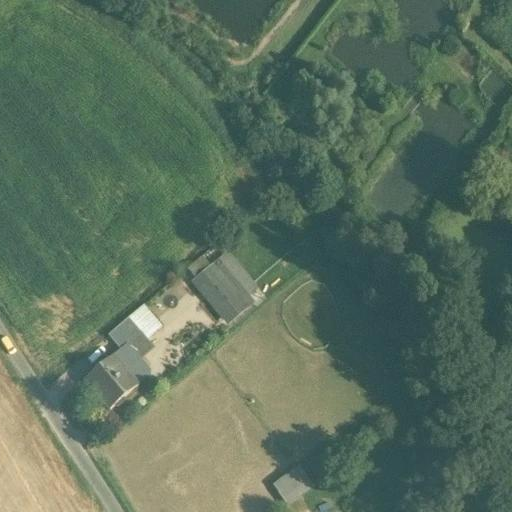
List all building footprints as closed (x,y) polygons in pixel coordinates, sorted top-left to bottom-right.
[(247,221),(226,240),(237,253),(258,234),(247,221)] [(226,256),(219,262),(254,305),(261,299),(226,256)] [(209,270),(201,259),(187,271),(196,281),(209,270)] [(209,270),(196,281),(231,324),(254,305),(219,262),(209,270)] [(140,310),(128,320),(141,335),(147,342),(159,331),(140,310)] [(128,320),(108,337),(121,352),(141,335),(128,320)] [(150,378),(150,373),(140,361),(154,349),(147,342),(141,335),(121,352),(112,358),(138,388),(150,378)] [(112,358),(85,381),(110,411),(138,388),(112,358)] [(299,469),(273,487),(281,500),(307,481),(299,469)] [(307,481),(281,500),(286,507),(312,488),(307,481)]
